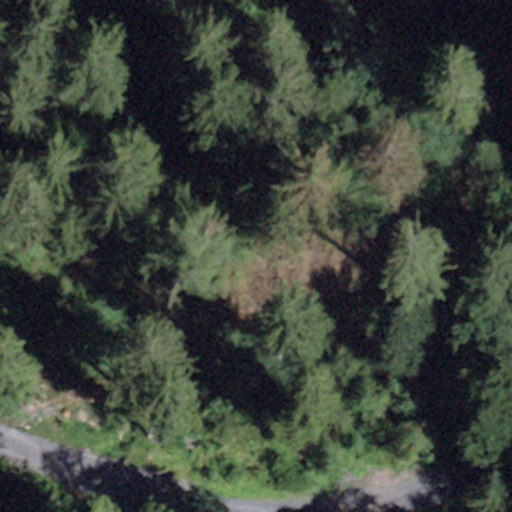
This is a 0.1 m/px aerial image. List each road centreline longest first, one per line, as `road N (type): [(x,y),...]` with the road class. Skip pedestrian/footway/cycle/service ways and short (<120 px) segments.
road 1 (track): [(273,511),(133,481),(0,435)]
road 2 (track): [(511,442),(394,504),(340,511)]
